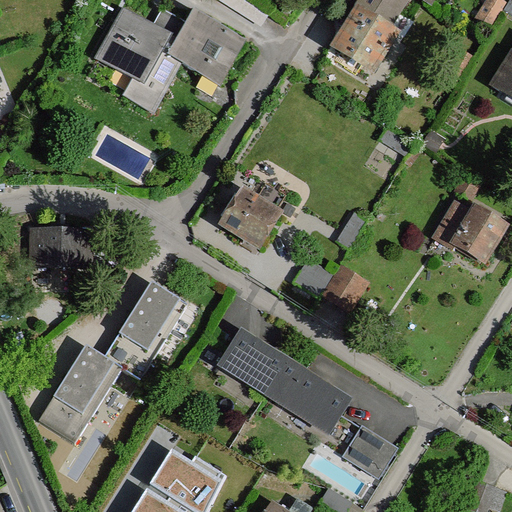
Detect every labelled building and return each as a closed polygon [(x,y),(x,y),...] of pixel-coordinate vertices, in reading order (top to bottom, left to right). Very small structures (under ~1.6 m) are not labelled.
[(365,0),(336,45),(372,69),(395,34),(387,28),(406,0),(431,0),(432,1),(432,0),(365,0)] [(163,10),(154,27),(168,34),(145,79),(136,75),(125,96),(152,112),(183,57),(173,52),(190,24),(163,10)] [(154,27),(125,12),(101,56),(136,75),(145,79),(168,34),(154,27)] [(190,24),(173,52),(183,57),(220,79),(243,41),(196,13),(190,24)] [(511,62),(498,85),(511,94),(511,62)] [(455,192),(426,241),(482,274),(511,225),(455,192)] [(244,195),(223,230),(261,253),(282,217),(244,195)] [(91,234),(35,231),(33,266),(90,268),(91,234)] [(299,281),(325,294),(335,273),(310,260),(299,281)] [(344,269),(326,299),(354,316),(372,286),(344,269)] [(151,284),(104,358),(123,371),(138,380),(186,306),(151,284)] [(240,330),(217,367),(326,436),(349,399),(240,330)] [(88,348),(41,420),(75,443),(123,371),(104,358),(88,348)] [(363,427),(343,459),(379,481),(399,449),(363,427)] [(172,450),(152,483),(172,496),(196,511),(206,511),(225,475),(196,458),(193,463),(172,450)] [(487,511),(496,488),(479,482),(469,509),(476,511),(487,511)] [(148,490),(133,511),(196,511),(172,496),(168,503),(148,490)]
